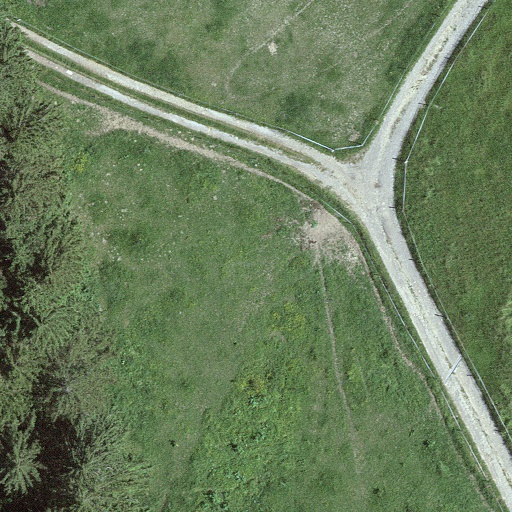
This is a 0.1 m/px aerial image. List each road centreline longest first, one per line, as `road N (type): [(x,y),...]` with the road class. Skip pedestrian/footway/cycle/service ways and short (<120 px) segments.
road 1 (track): [(369,192),(286,145),(171,108),(0,29)]
road 2 (track): [(511,482),(369,192)]
road 3 (track): [(369,192),(443,37),(472,0)]
